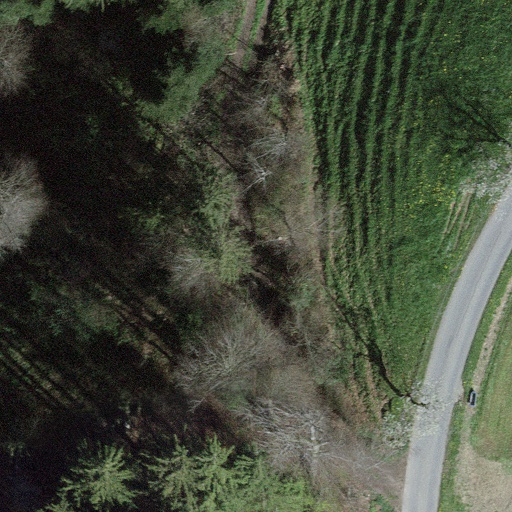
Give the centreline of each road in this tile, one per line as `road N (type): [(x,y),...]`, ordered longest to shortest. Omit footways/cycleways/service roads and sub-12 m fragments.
road 1 (track): [(246,0),(225,127),(230,180),(288,358),(323,414),(422,497)]
road 2 (unclassified): [(422,511),(435,403),(459,318),(511,212)]
